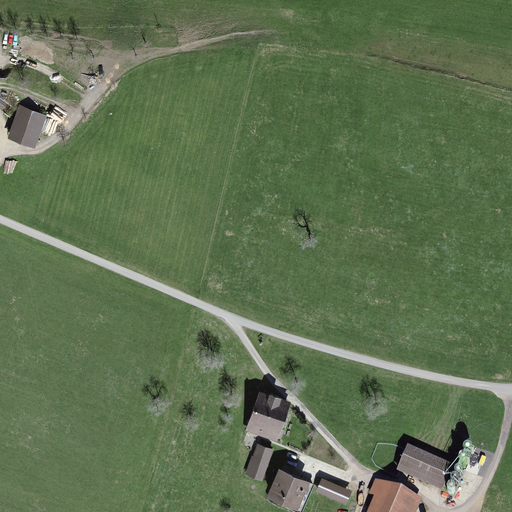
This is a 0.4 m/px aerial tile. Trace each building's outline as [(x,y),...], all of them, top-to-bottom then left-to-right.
[(47,120),(17,108),(6,139),(35,150),(47,120)] [(291,407),(257,395),(245,430),(280,441),(291,407)] [(272,453),(255,447),(244,478),(262,484),(272,453)] [(449,468),(407,450),(397,474),(438,492),(449,468)] [(307,482),(277,471),(266,499),(297,511),(307,482)] [(316,493),(347,505),(353,491),(322,478),(316,493)] [(416,511),(420,502),(379,486),(368,511),(416,511)]
